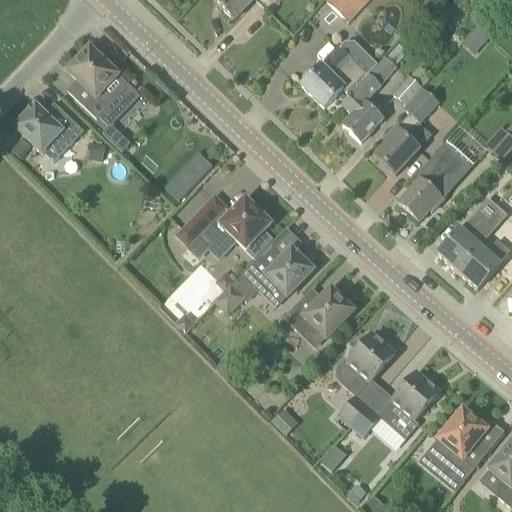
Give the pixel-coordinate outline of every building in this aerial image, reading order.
[(234,23),(255,1),(253,0),(218,0),(214,4),(224,13),(222,15),(229,21),(230,20),(234,23)] [(372,0),(328,0),(326,3),(349,25),(372,0)] [(500,31),(487,19),(475,32),(488,44),(500,31)] [(349,63),(352,61),(340,50),(322,70),(302,90),(325,112),(343,93),(347,97),(365,79),(349,63)] [(78,84),(68,94),(97,122),(108,110),(114,82),(117,79),(88,52),(79,61),(81,63),(78,69),(71,77),(78,84)] [(383,123),(366,108),(382,90),(381,90),(397,71),(386,60),(369,80),(342,108),(353,119),(343,130),(361,147),(383,123)] [(393,100),(405,110),(422,92),(409,80),(393,100)] [(438,106),(422,92),(405,110),(403,112),(410,118),(385,145),(388,148),(376,161),(396,179),(419,154),(406,142),(438,106)] [(17,130),(15,131),(42,157),(54,145),(57,147),(60,150),(69,149),(72,147),(75,144),(83,135),(55,108),(45,118),(36,110),(27,119),(24,119),(16,126),(17,130)] [(228,154),(196,124),(185,135),(216,166),(228,154)] [(111,130),(102,139),(123,158),(131,150),(111,130)] [(511,151),(511,140),(506,136),(490,154),(501,164),(511,151)] [(434,216),(460,184),(472,170),(445,146),(416,180),(420,184),(399,208),(402,211),(402,214),(403,216),(405,217),(406,217),(408,217),(418,226),(430,213),(434,216)] [(106,149),(89,147),(87,162),(104,165),(106,149)] [(165,192),(179,205),(212,170),(198,157),(165,192)] [(235,248),(244,256),(271,228),(269,225),(268,221),(266,217),(263,215),(258,215),(245,203),(225,224),(220,218),(227,211),(215,200),(176,240),(189,252),(204,235),(220,250),(222,251),(225,252),(227,252),(231,251),(232,250),(235,248)] [(437,258),(457,276),(480,251),(474,245),(485,232),(473,221),(461,235),(459,233),(437,258)] [(480,251),(457,276),(478,294),(500,269),(511,279),(511,257),(497,245),(486,257),(480,251)] [(271,249),(243,278),(276,311),(285,303),(313,275),(312,273),(312,269),(305,262),(302,263),(292,254),(285,261),(271,249)] [(244,301),(231,289),(215,306),(227,318),(244,301)] [(284,322),(315,353),(355,313),(345,304),(343,306),(339,302),(337,304),(330,296),(323,303),(313,293),(284,322)] [(373,338),(370,338),(347,364),(344,362),(340,366),(337,369),(337,371),(336,373),(336,376),(336,377),(336,381),(337,383),(338,385),(342,389),(347,395),(355,401),(357,400),(369,386),(395,358),(387,351),(389,347),(375,340),(373,338)] [(414,426),(439,397),(438,395),(429,382),(425,384),(417,377),(392,406),(380,420),(379,421),(380,422),(405,444),(418,429),(414,426)] [(349,430),(368,410),(357,400),(355,401),(338,420),(349,430)] [(363,442),(380,422),(379,421),(380,420),(368,410),(349,430),(363,442)] [(465,413),(437,447),(438,448),(430,457),(464,484),(489,453),(478,443),(485,436),(478,427),(473,424),(475,421),(465,413)] [(511,511),(511,446),(500,460),(480,486),(510,511),(511,511)] [(357,488),(348,499),(357,507),(367,497),(357,488)] [(387,511),(374,500),(362,511),(387,511)]
